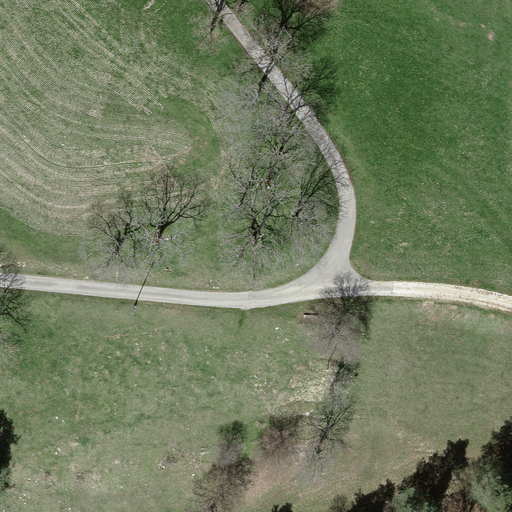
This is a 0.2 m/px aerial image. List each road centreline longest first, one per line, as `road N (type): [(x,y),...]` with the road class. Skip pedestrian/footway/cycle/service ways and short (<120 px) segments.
road 1 (track): [(0,279),(244,298),(293,291),(330,271),(346,227),(339,169),(214,0)]
road 2 (track): [(323,279),(511,305)]
